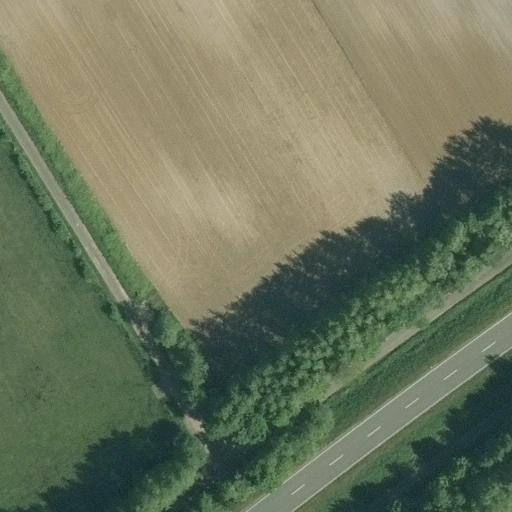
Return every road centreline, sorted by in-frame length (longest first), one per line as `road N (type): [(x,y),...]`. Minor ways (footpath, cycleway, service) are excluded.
road 1 (unclassified): [(227,467),(0,99)]
road 2 (unclassified): [(511,260),(227,467)]
road 3 (primary): [(267,511),(511,329)]
road 4 (unclassified): [(511,407),(372,511)]
